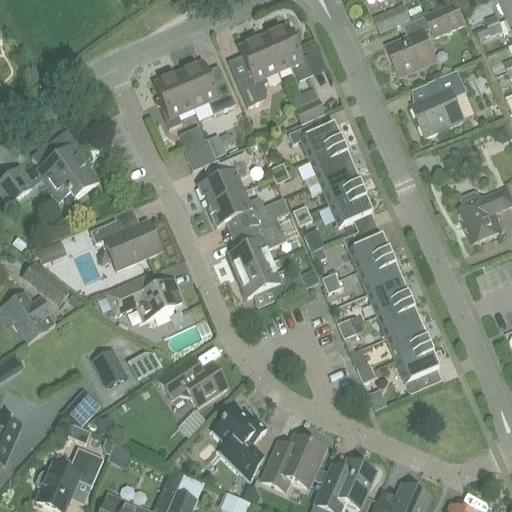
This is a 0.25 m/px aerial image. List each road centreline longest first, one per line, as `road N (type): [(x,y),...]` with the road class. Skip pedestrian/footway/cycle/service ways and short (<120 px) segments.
road 1 (residential): [(511,447),(449,474),(266,385),(245,363),(109,62)]
road 2 (residential): [(461,313),(317,0)]
road 3 (residential): [(109,62),(255,0)]
road 4 (residential): [(511,441),(461,313)]
road 5 (residential): [(0,133),(109,62)]
